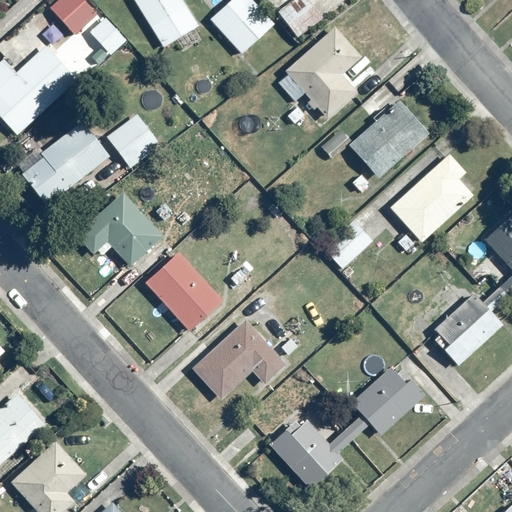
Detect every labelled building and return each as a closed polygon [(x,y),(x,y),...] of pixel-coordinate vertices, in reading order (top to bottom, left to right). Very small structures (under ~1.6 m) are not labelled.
[(83,27),(99,13),(87,0),(58,0),(49,9),(74,36),(83,27)] [(199,24),(183,0),(133,0),(163,47),(199,24)] [(273,24),(251,0),(230,0),(210,19),(241,53),(273,24)] [(320,18),(306,0),(294,0),(278,12),(296,36),(320,18)] [(99,13),(83,27),(110,56),(126,42),(99,13)] [(55,48),(28,19),(0,45),(0,53),(2,57),(0,58),(0,115),(16,134),(76,78),(51,52),(55,48)] [(360,56),(334,27),(285,70),(326,117),(356,91),(340,73),(360,56)] [(392,93),(369,113),(375,120),(348,143),(366,165),(348,180),(359,193),(377,177),(428,133),(392,93)] [(158,145),(136,113),(106,134),(128,166),(158,145)] [(108,155),(83,121),(41,153),(42,155),(20,171),(44,203),(108,155)] [(340,128),(320,146),(329,156),(349,138),(340,128)] [(407,253),(420,241),(471,194),(457,178),(464,171),(447,153),(389,207),(409,229),(396,241),(407,253)] [(122,191),(91,219),(78,230),(100,254),(74,277),(92,298),(162,236),(122,191)] [(481,237),(511,269),(496,284),(508,296),(511,291),(511,214),(508,210),(481,237)] [(345,237),(341,233),(334,239),(323,227),(311,238),(340,269),(372,239),(358,225),(345,237)] [(223,298),(179,250),(145,282),(189,330),(223,298)] [(502,327),(489,312),(486,309),(442,348),(458,366),(502,327)] [(280,310),(256,332),(242,318),(190,367),(220,399),(250,370),(264,384),(286,363),(268,345),(292,322),(280,310)] [(370,423),(380,434),(424,394),(394,362),(351,402),(361,413),(370,423)] [(0,462),(45,422),(17,391),(0,407),(0,462)] [(370,423),(361,413),(328,442),(301,411),(267,441),(309,487),(342,458),(336,452),(370,423)] [(60,511),(73,500),(66,492),(84,475),(54,441),(10,481),(34,507),(28,511),(60,511)] [(118,511),(106,499),(92,511),(118,511)] [(511,511),(511,502),(501,511),(511,511)]
